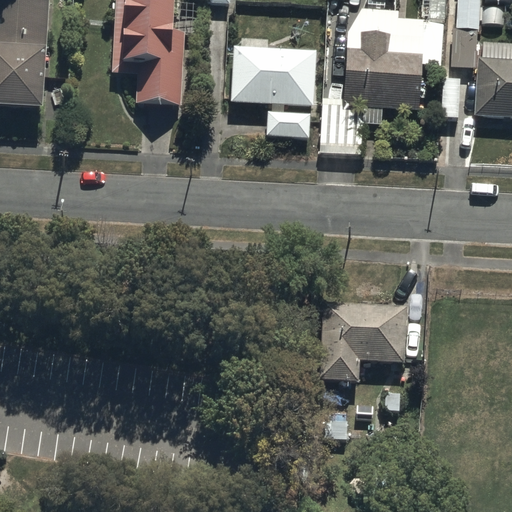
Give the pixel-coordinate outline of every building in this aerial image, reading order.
[(173,0),(114,0),(111,77),(137,78),(136,108),(180,110),(184,36),(172,36),(173,0)] [(229,10),(229,0),(204,0),(204,8),(229,10)] [(478,34),(479,0),(456,0),(455,35),(452,34),(451,73),(475,74),(476,34),(478,34)] [(48,4),(0,1),(0,112),(42,115),(48,4)] [(359,54),(346,53),(342,110),(419,115),(423,60),(387,57),(388,40),(361,38),(359,54)] [(316,56),(234,51),(231,107),(313,111),(316,56)] [(511,64),(478,62),(474,120),(511,122),(511,64)] [(311,118),(263,116),(262,143),(310,145),(311,118)] [(409,312),(322,306),(317,384),(356,386),(357,365),(406,368),(409,312)] [(511,371),(511,343),(459,332),(441,410),(511,426),(511,390),(508,389),(511,371)] [(316,422),(315,442),(347,444),(348,424),(316,422)]
